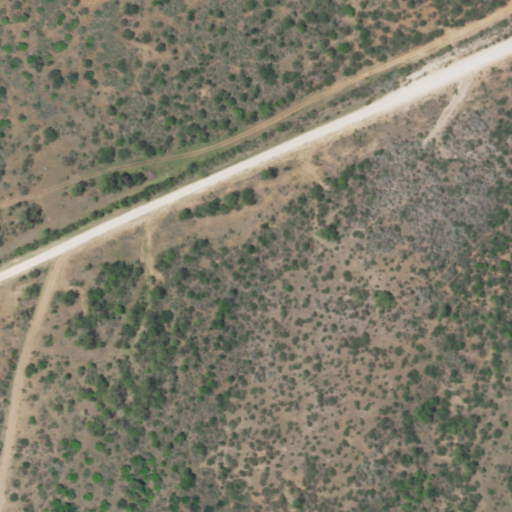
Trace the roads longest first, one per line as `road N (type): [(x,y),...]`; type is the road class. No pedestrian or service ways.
road 1 (residential): [(0,274),(511,41)]
road 2 (residential): [(77,237),(42,317),(0,493)]
